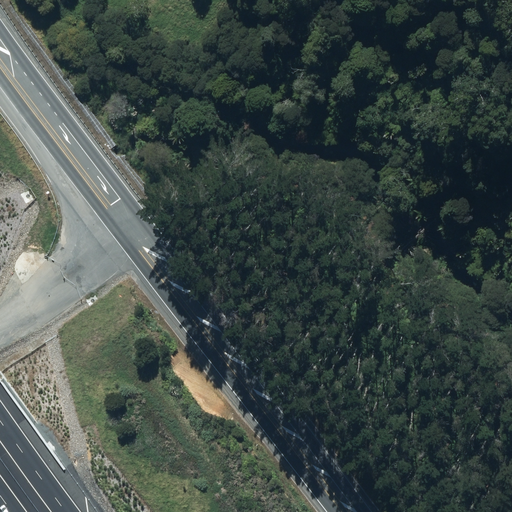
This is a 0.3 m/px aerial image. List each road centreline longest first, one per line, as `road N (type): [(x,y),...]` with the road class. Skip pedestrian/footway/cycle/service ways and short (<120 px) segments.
road 1 (primary): [(0,68),(340,511)]
road 2 (track): [(125,230),(0,325)]
road 3 (motorway): [(0,408),(74,511)]
